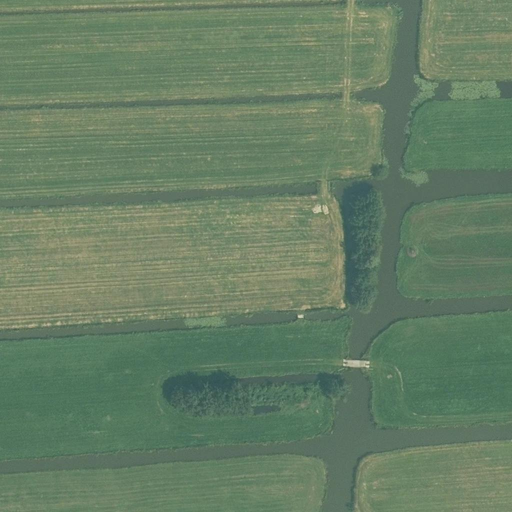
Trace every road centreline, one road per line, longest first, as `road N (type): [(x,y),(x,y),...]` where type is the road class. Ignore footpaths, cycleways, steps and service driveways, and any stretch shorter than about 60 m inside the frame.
road 1 (track): [(299,310),(346,107),(351,0)]
road 2 (track): [(370,363),(395,368),(412,418),(511,414)]
